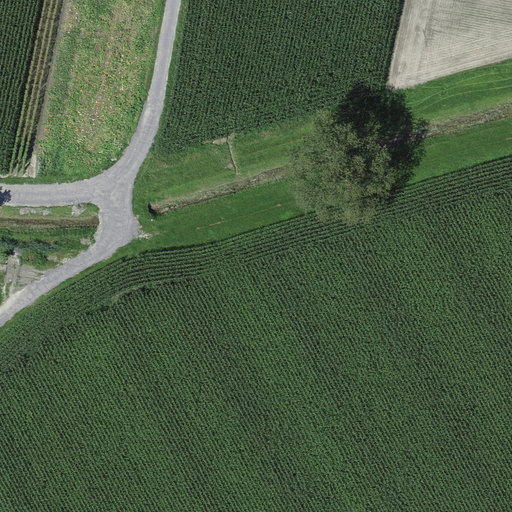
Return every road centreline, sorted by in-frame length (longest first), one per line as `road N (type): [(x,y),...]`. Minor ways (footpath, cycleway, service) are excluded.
road 1 (track): [(181,0),(153,132),(129,171),(102,189),(0,196)]
road 2 (track): [(0,320),(110,245),(129,171)]
